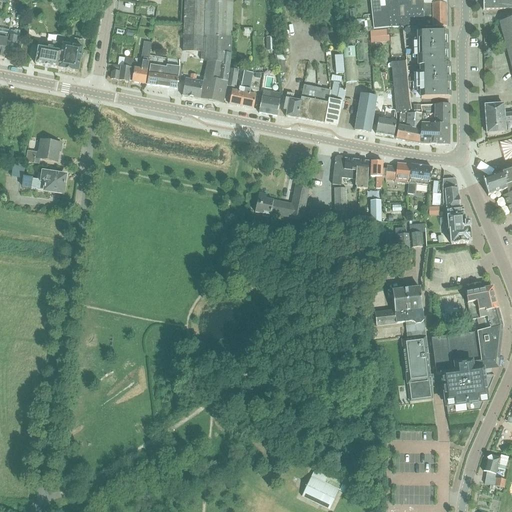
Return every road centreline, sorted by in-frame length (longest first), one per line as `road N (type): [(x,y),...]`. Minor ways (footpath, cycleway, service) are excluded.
road 1 (residential): [(36,511),(96,94)]
road 2 (tertiary): [(460,158),(96,94)]
road 3 (tertiary): [(460,158),(465,0)]
road 4 (tertiary): [(461,511),(475,453),(511,374)]
